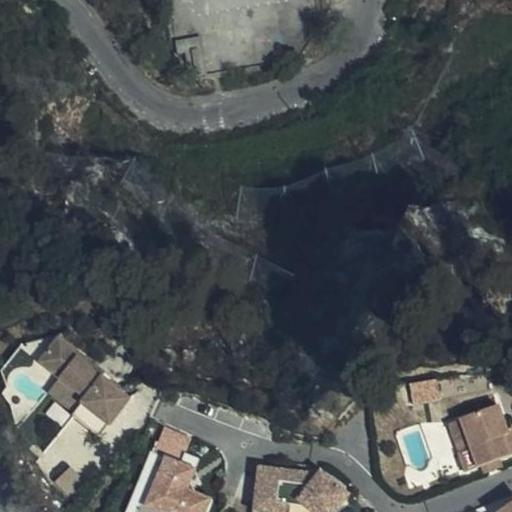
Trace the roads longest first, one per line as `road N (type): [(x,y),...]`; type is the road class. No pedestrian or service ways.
road 1 (residential): [(365,0),(367,26),(330,75),(239,109),(170,116),(139,96),(60,0)]
road 2 (residential): [(400,511),(336,460),(249,441),(166,410)]
